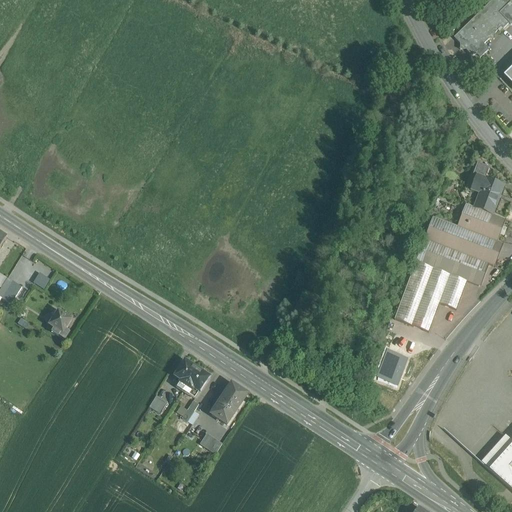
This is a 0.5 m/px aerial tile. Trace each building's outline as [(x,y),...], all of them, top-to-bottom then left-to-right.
[(511,4),(510,4),(506,0),(493,0),(454,39),(460,45),(463,45),(466,47),(466,51),(470,56),(477,56),(480,59),(488,51),(483,46),(501,27),(503,29),(509,24),(510,25),(511,25),(511,4)] [(511,68),(503,77),(511,87),(511,68)] [(489,168),(477,164),(472,176),(476,177),(485,180),(489,168)] [(485,180),(476,177),(471,190),(480,194),(475,209),(492,216),(502,187),(485,180)] [(475,209),(465,206),(457,228),(495,243),(503,220),(492,216),(475,209)] [(457,228),(432,219),(424,242),(487,265),(492,268),(501,245),(495,243),(457,228)] [(487,265),(424,242),(416,264),(415,264),(394,321),(428,334),(439,306),(456,312),(467,283),(478,288),(487,265)] [(39,273),(34,283),(44,289),(50,279),(39,273)] [(22,288),(8,279),(2,289),(6,292),(1,299),(11,305),(22,288)] [(58,312),(49,326),(54,329),(52,333),(58,337),(61,334),(62,335),(72,321),(58,312)] [(197,370),(185,362),(175,377),(181,382),(177,388),(183,392),(197,370)] [(197,370),(183,392),(194,400),(196,399),(210,379),(197,370)] [(247,396),(231,386),(211,416),(227,426),(247,396)] [(167,404),(156,397),(149,408),(160,415),(167,404)] [(194,402),(182,420),(187,423),(192,426),(198,417),(193,414),(198,405),(194,402)] [(222,445),(207,435),(200,445),(215,455),(222,445)] [(511,445),(489,471),(511,491),(511,445)]
